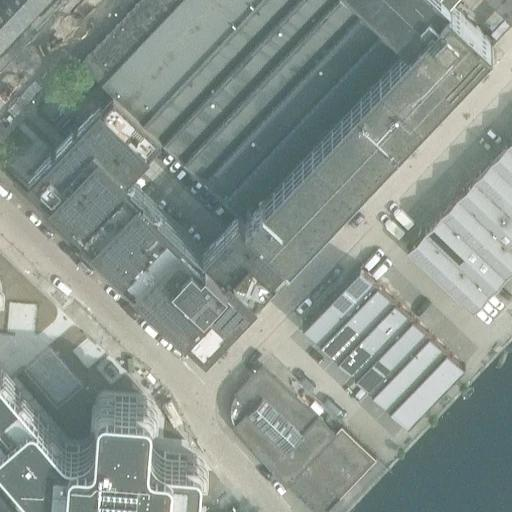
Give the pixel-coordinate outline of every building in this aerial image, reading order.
[(0,0),(0,27),(8,34),(30,11),(40,0),(0,0)] [(139,0),(82,61),(105,82),(113,90),(112,91),(112,92),(116,96),(117,95),(135,112),(134,113),(137,115),(138,115),(142,119),(255,0),(139,0)] [(492,41),(448,0),(255,0),(142,119),(156,132),(155,132),(157,134),(159,137),(160,136),(238,210),(237,210),(241,214),(242,213),(260,231),(263,234),(281,251),(280,251),(284,255),(287,258),(288,257),(492,41)] [(511,0),(494,0),(511,17),(511,0)] [(135,277),(138,274),(139,276),(140,278),(141,277),(142,279),(140,281),(177,317),(180,314),(181,315),(181,316),(182,317),(183,317),(184,318),(182,321),(205,344),(277,268),(274,266),(284,255),(280,251),(281,251),(263,234),(260,231),(242,213),(241,214),(237,210),(200,250),(121,176),(159,137),(157,134),(155,132),(156,132),(142,119),(138,115),(137,115),(134,113),(135,112),(117,95),(116,96),(112,92),(102,102),(99,100),(28,175),(52,198),(55,195),(56,197),(55,197),(57,199),(57,198),(59,199),(56,202),(94,238),(96,235),(98,236),(97,237),(99,238),(101,239),(98,242),(135,277)] [(511,146),(507,142),(490,159),(511,179),(511,146)] [(511,179),(490,159),(474,176),(506,207),(511,201),(511,179)] [(474,176),(457,194),(481,217),(490,225),(506,207),(474,176)] [(457,194),(441,211),(465,234),(481,217),(457,194)] [(511,212),(506,207),(490,225),(511,245),(511,212)] [(441,211),(424,229),(448,251),(457,260),(473,242),(465,234),(441,211)] [(481,217),(465,234),(473,242),(506,273),(511,266),(511,245),(490,225),(481,217)] [(424,229),(407,247),(431,269),(448,251),(424,229)] [(473,242),(457,260),(489,291),(506,273),(473,242)] [(448,251),(431,269),(472,309),(489,291),(457,260),(448,251)] [(377,281),(359,264),(329,296),(347,313),(377,281)] [(0,461),(44,511),(66,510),(68,511),(211,511),(215,459),(208,448),(164,444),(166,402),(152,389),(106,388),(94,397),(90,444),(76,444),(5,360),(9,282),(0,279),(0,461)] [(395,298),(377,281),(347,313),(364,330),(395,298)] [(329,296),(304,322),(322,339),(347,313),(329,296)] [(412,314),(395,298),(364,330),(361,333),(378,350),(412,314)] [(347,313),(322,339),(339,356),(361,333),(364,330),(347,313)] [(429,331),(412,314),(378,350),(395,366),(399,363),(429,331)] [(446,348),(429,331),(399,363),(416,379),(446,348)] [(361,333),(339,356),(356,372),(378,350),(361,333)] [(464,365),(446,348),(416,379),(434,397),(464,365)] [(378,350),(356,372),(373,389),(395,366),(378,350)] [(395,366),(373,389),(391,406),(416,379),(399,363),(395,366)] [(287,484),(317,511),(323,511),(371,463),(378,470),(384,465),(377,458),(376,459),(375,458),(342,426),(335,434),(333,433),(334,432),(317,416),(317,417),(263,365),(237,392),(235,394),(234,395),(233,397),(232,399),(231,401),(231,403),(231,405),(230,407),(230,409),(230,412),(231,414),(231,416),(232,418),(233,420),(234,421),(235,423),(236,425),(287,484)] [(416,379),(391,406),(409,423),(434,397),(416,379)]
